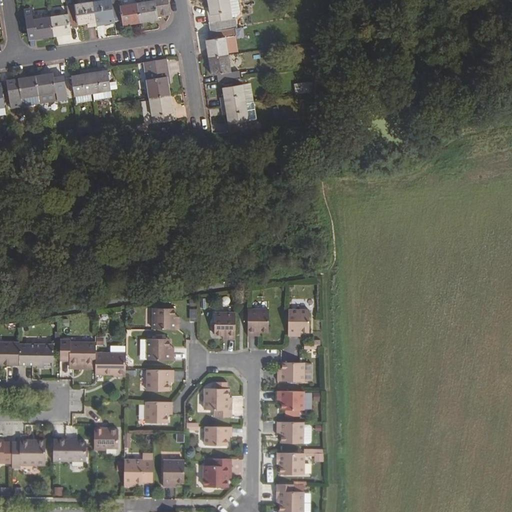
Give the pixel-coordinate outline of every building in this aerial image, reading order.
[(109,21),(114,20),(111,0),(102,0),(92,2),(96,25),(109,23),(109,21)] [(140,22),(137,2),(119,5),(118,0),(111,0),(114,20),(122,19),(123,24),(140,22)] [(170,12),(167,0),(151,0),(137,2),(140,22),(157,19),(157,14),(170,12)] [(237,28),(235,17),(231,17),(228,0),(207,0),(209,8),(207,8),(209,21),(207,21),(209,32),(232,28),(237,28)] [(96,25),(92,2),(74,5),(77,25),(87,23),(88,26),(96,25)] [(71,29),(78,27),(77,25),(74,5),(67,6),(68,13),(50,16),(53,35),(72,32),(71,29)] [(53,35),(50,16),(34,19),(32,8),(25,9),(28,35),(35,33),(36,38),(53,35)] [(47,9),(36,11),(37,17),(48,15),(47,9)] [(227,55),(224,37),(233,35),(232,28),(209,32),(210,38),(206,39),(209,58),(227,55)] [(230,72),(227,55),(209,58),(211,75),(216,74),(217,82),(240,78),(239,71),(230,72)] [(170,80),(167,59),(144,63),(149,98),(169,95),(168,80),(170,80)] [(102,67),(88,69),(92,93),(93,100),(111,97),(107,67),(102,68),(102,67)] [(92,93),(88,69),(79,70),(80,74),(71,76),(74,96),(92,93)] [(53,74),(35,76),(38,94),(39,103),(67,99),(64,77),(54,78),(53,74)] [(38,94),(35,76),(7,80),(11,108),(22,106),(20,97),(38,94)] [(311,81),(294,84),(296,93),(313,91),(311,81)] [(246,103),(243,84),(223,87),(225,97),(219,97),(221,107),(246,103)] [(92,93),(74,96),(75,103),(93,100),(92,93)] [(22,106),(39,103),(38,94),(20,97),(22,106)] [(172,108),(169,95),(149,98),(153,123),(175,119),(174,107),(172,108)] [(254,101),(246,103),(221,107),(222,115),(227,114),(229,127),(233,126),(234,132),(250,132),(248,120),(256,118),(254,101)] [(153,308),(153,329),(179,329),(180,321),(175,321),(175,317),(175,308),(153,308)] [(197,320),(197,309),(189,309),(189,320),(197,320)] [(309,332),(309,310),(290,309),(290,336),(298,336),(298,331),(301,332),(309,332)] [(269,310),(248,310),(248,336),(256,336),(256,331),(260,331),(269,332),(269,310)] [(227,340),(236,340),(236,313),(215,313),(215,335),(223,335),(228,335),(227,340)] [(61,339),(60,360),(70,360),(70,363),(96,363),(96,353),(96,342),(71,342),(71,340),(61,339)] [(148,339),(148,360),(174,360),(174,352),(170,352),(170,348),(170,339),(148,339)] [(0,342),(0,361),(2,362),(2,365),(20,365),(20,344),(20,342),(0,342)] [(20,344),(20,365),(38,365),(38,364),(42,364),(42,368),(54,368),(54,344),(20,344)] [(126,353),(96,353),(96,363),(96,374),(114,374),(126,375),(126,353)] [(278,381),(313,382),(313,363),(282,363),(282,370),(282,373),(278,373),(278,381)] [(174,378),(174,370),(148,370),(147,391),(169,391),(169,382),(169,378),(174,378)] [(229,402),(229,398),(229,389),(228,389),(228,382),(216,382),(216,389),(205,389),(205,410),(215,410),(215,417),(232,417),(232,402),(229,402)] [(300,410),(304,410),(304,391),(278,391),(277,399),(282,399),(282,403),(282,410),(286,410),(300,410)] [(173,410),(173,402),(146,402),(146,422),(168,423),(168,414),(168,410),(173,410)] [(312,424),(310,422),(277,422),(277,430),(282,430),(282,434),(282,443),(310,443),(312,441),(312,424)] [(233,427),(206,426),(206,445),(228,446),(228,438),(228,435),(232,435),(233,427)] [(104,428),(95,428),(94,449),(106,450),(106,448),(119,448),(119,430),(104,429),(104,428)] [(0,460),(3,461),(3,463),(12,463),(12,442),(4,442),(4,440),(0,439),(0,460)] [(12,463),(12,467),(20,467),(20,465),(45,465),(46,442),(31,442),(30,439),(20,439),(20,442),(12,442),(12,463)] [(72,440),(54,439),(53,461),(86,461),(86,442),(78,442),(72,442),(72,440)] [(304,453),(277,453),(277,461),(281,461),(280,465),(280,474),(304,474),(304,453)] [(205,466),(204,487),(228,487),(228,478),(228,474),(232,474),(232,459),(215,459),(214,466),(205,466)] [(153,460),(125,460),(124,486),(133,487),(133,482),(136,482),(153,482),(153,460)] [(185,461),(164,460),(163,487),(172,487),(171,482),(176,482),(184,482),(185,461)] [(280,504),(280,511),(303,511),(304,491),(294,491),(294,484),(277,484),(276,499),(280,499),(280,504)] [(63,488),(55,488),(55,496),(63,496),(63,488)]
